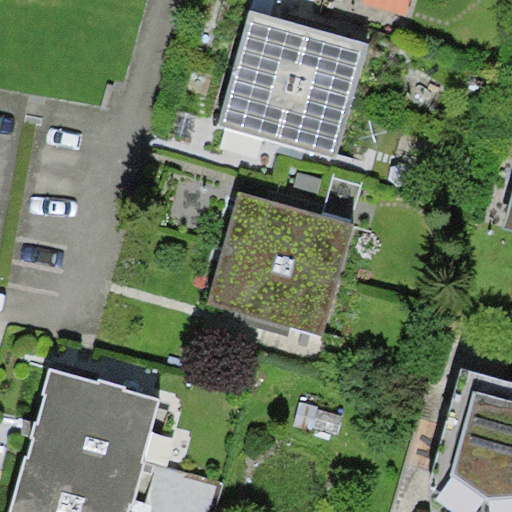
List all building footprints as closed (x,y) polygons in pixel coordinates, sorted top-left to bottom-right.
[(366,53),(246,19),(215,130),(334,164),(366,53)] [(354,228),(241,199),(211,314),(325,343),(354,228)] [(511,199),(503,232),(511,233),(511,199)] [(128,511),(159,404),(46,371),(5,511),(128,511)] [(511,511),(511,386),(455,372),(422,487),(427,511),(511,511)]
